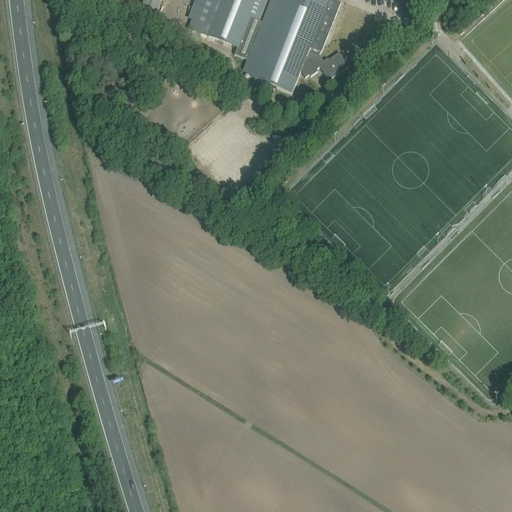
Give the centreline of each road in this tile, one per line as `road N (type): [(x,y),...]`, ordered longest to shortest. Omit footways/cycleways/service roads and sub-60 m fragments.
road 1 (motorway): [(137,511),(48,194),(16,0)]
road 2 (track): [(511,396),(369,297),(255,183)]
road 3 (residential): [(255,183),(455,0)]
